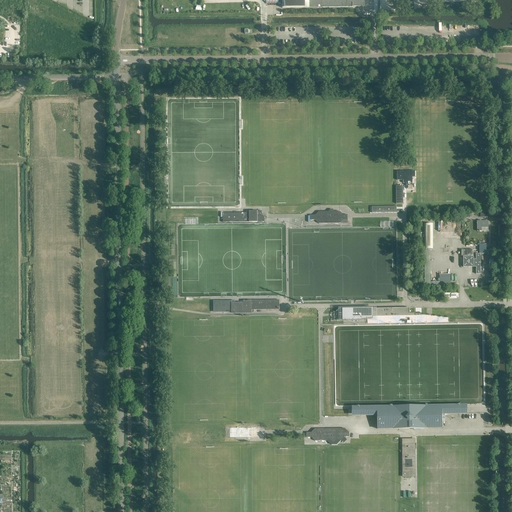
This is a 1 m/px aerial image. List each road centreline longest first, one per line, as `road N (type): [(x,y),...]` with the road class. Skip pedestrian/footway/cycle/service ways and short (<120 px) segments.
road 1 (unclassified): [(121,511),(116,78)]
road 2 (unclassified): [(116,60),(494,57)]
road 3 (unknown): [(321,305),(407,304),(405,215)]
road 4 (unknown): [(321,305),(322,420),(349,423),(355,432)]
